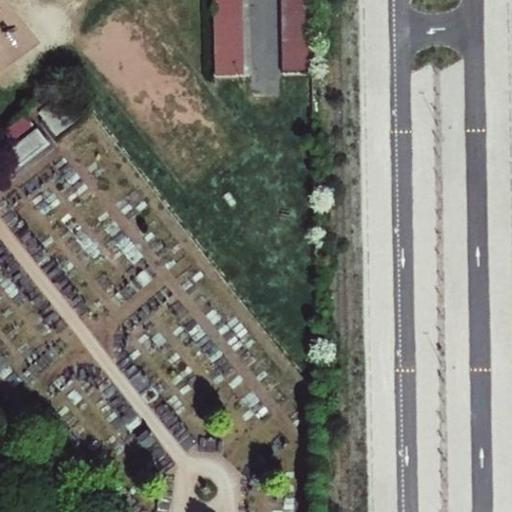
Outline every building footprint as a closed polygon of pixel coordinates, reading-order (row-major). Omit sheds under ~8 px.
[(242,77),(241,48),(241,34),(240,0),(211,0),(213,77),(242,77)] [(283,2),(283,16),(311,16),(310,3),(283,2)] [(283,16),(283,32),(311,31),(311,16),(283,16)] [(283,32),(283,46),(311,45),(311,31),(283,32)] [(311,60),(311,45),(283,46),(283,60),(311,60)] [(311,76),(311,60),(283,60),(284,76),(311,76)] [(0,132),(0,138),(28,116),(26,112),(0,132)] [(28,116),(0,138),(0,152),(35,125),(28,116)] [(39,131),(6,156),(17,171),(50,145),(39,131)]
